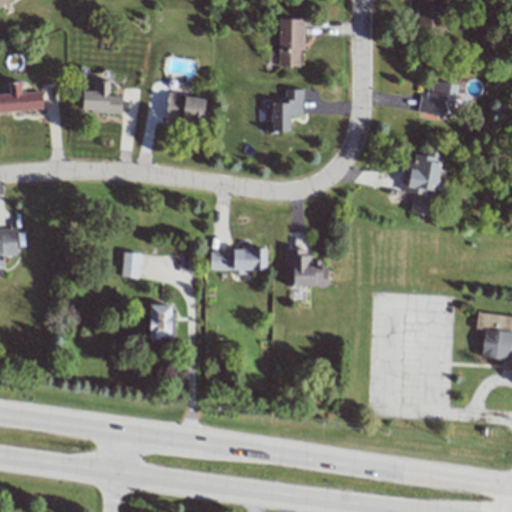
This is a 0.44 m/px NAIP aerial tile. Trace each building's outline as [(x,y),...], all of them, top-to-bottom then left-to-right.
[(441,36),(440,0),(416,0),(417,37),(441,36)] [(301,67),(302,19),(278,19),(277,66),(301,67)] [(81,91),(81,112),(120,113),(121,96),(108,96),(108,81),(88,81),(88,91),(81,91)] [(454,84),(430,81),(428,97),(418,96),(416,114),(450,117),(454,84)] [(41,91),(20,92),(20,82),(7,82),(8,94),(0,94),(0,112),(42,110),(41,91)] [(301,115),(301,89),(284,89),(284,102),(270,102),(270,121),(264,121),(264,132),(289,132),(289,115),(301,115)] [(204,98),(166,94),(164,121),(202,124),(204,98)] [(439,154),(414,151),(412,163),(403,162),(399,191),(412,193),(409,213),(431,216),(439,154)] [(15,229),(0,229),(0,266),(2,266),(2,256),(16,255),(15,229)] [(324,259),(306,258),(306,249),(286,248),(285,285),(324,286),(324,259)] [(138,278),(139,253),(121,252),(120,277),(138,278)] [(172,305),(148,305),(147,339),(172,340),(172,305)] [(482,330),(479,358),(501,360),(501,365),(511,366),(511,316),(476,313),(474,329),(482,330)]
